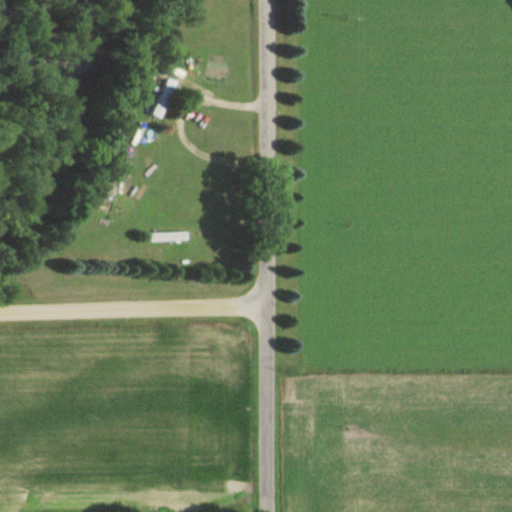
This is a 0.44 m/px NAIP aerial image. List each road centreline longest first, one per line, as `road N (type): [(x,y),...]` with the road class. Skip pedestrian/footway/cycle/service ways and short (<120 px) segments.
road 1 (residential): [(253,0),(257,511)]
road 2 (residential): [(255,305),(0,316)]
